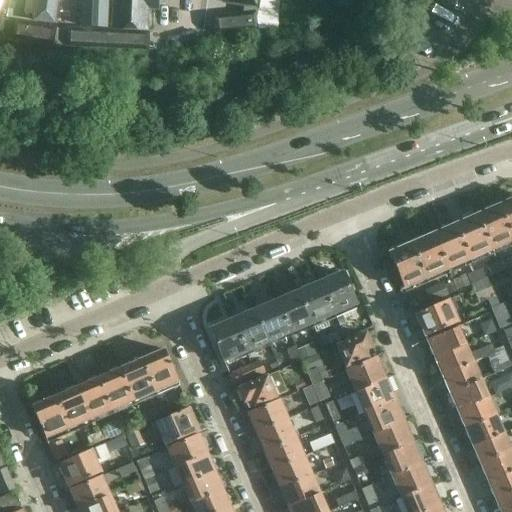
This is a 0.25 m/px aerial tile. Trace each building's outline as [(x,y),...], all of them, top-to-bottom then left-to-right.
[(26,0),(25,12),(34,14),(32,21),(53,24),(56,0),(26,0)] [(81,0),(81,26),(105,27),(105,0),(81,0)] [(113,0),(113,28),(145,29),(146,8),(156,9),(155,0),(113,0)] [(254,14),(214,18),(215,34),(255,30),(254,14)] [(54,30),(15,23),(12,39),(51,45),(54,30)] [(106,48),(107,32),(67,30),(66,46),(106,48)] [(107,32),(106,48),(146,50),(147,34),(107,32)] [(511,239),(511,196),(508,199),(507,202),(497,206),(511,239)] [(485,211),(476,216),(491,252),(511,242),(511,239),(497,206),(497,207),(493,205),(487,208),(485,211)] [(447,271),(491,252),(476,216),(475,216),(471,215),(465,217),(463,221),(453,226),(450,224),(443,226),(442,230),(431,235),(447,271)] [(404,290),(447,271),(431,235),(423,239),(419,237),(413,239),(412,244),(401,248),(398,246),(392,249),(390,253),(388,254),(404,290)] [(511,258),(497,265),(500,273),(511,267),(511,258)] [(500,273),(497,265),(488,269),(492,277),(500,273)] [(328,279),(320,283),(333,315),(356,306),(341,274),(339,274),(336,273),(329,276),(328,279)] [(452,281),(453,282),(452,283),(456,292),(469,286),(470,286),(466,275),(452,281)] [(487,279),(479,282),(487,300),(486,301),(489,309),(498,305),(487,279)] [(470,286),(469,286),(477,305),(486,301),(487,300),(479,282),(470,286)] [(299,292),(298,292),(312,325),(333,315),(320,283),(310,287),(307,286),(300,289),(299,292)] [(442,283),(423,291),(429,303),(456,292),(452,283),(443,286),(442,283)] [(285,298),(276,302),(290,334),(312,325),(298,292),(295,294),(292,292),(286,295),(285,298)] [(424,337),(458,323),(448,299),(414,314),(424,337)] [(255,311),(254,311),(268,344),(290,334),(276,302),(266,306),(263,305),(256,308),(255,311)] [(241,317),(232,321),(246,353),(268,344),(254,311),(252,312),(249,311),(242,314),(241,317)] [(487,316),(478,320),(485,336),(494,333),(487,316)] [(246,353),(232,321),(223,325),(220,324),(212,327),(211,330),(209,331),(224,363),(234,359),(246,353)] [(433,357),(434,358),(440,356),(466,345),(458,327),(427,340),(430,346),(429,349),(432,357),(433,357)] [(511,328),(502,332),(509,349),(511,347),(511,328)] [(336,346),(345,366),(374,355),(370,346),(372,344),(369,336),(366,336),(365,333),(336,346)] [(305,344),(295,349),(300,361),(310,357),(305,344)] [(439,370),(442,376),(473,363),(478,361),(491,355),(491,356),(502,351),(501,348),(493,351),(490,345),(470,354),(466,345),(440,356),(434,358),(435,361),(434,362),(438,369),(439,370)] [(287,351),(286,353),(291,366),(300,362),(300,361),(295,349),(294,348),(287,351)] [(119,370),(132,402),(178,382),(164,350),(162,351),(159,349),(152,352),(153,355),(139,361),(137,359),(129,362),(129,365),(119,370)] [(491,355),(478,361),(481,366),(493,361),(491,356),(491,355)] [(316,369),(320,367),(316,357),(311,359),(310,357),(300,361),(300,362),(310,386),(312,386),(321,381),(316,369)] [(375,358),(337,374),(341,384),(349,380),(355,392),(385,379),(384,377),(386,374),(383,368),(379,367),(375,358)] [(251,365),(257,378),(264,375),(258,362),(251,365)] [(481,381),(473,363),(442,376),(445,383),(444,384),(447,392),(448,392),(449,394),(481,381)] [(257,378),(251,365),(228,375),(233,388),(257,378)] [(89,420),(132,402),(119,370),(118,370),(115,368),(108,371),(108,374),(96,379),(93,378),(86,381),(86,384),(76,388),(89,420)] [(277,371),(257,379),(236,388),(238,390),(236,393),(239,400),(242,400),(245,409),(285,392),(277,371)] [(511,376),(511,374),(498,380),(503,392),(511,387),(511,376)] [(355,392),(363,413),(394,400),(390,392),(392,390),(389,382),(386,382),(385,379),(355,392)] [(312,386),(319,403),(329,399),(321,381),(312,386)] [(489,398),(481,381),(449,394),(451,397),(450,398),(453,405),(454,405),(457,412),(489,398)] [(301,391),(308,408),(319,403),(312,386),(310,386),(310,387),(301,391)] [(89,420),(76,388),(74,389),(72,387),(64,390),(64,393),(52,398),(50,396),(43,399),(43,402),(31,407),(46,439),(89,420)] [(496,415),(489,398),(457,412),(460,420),(460,421),(462,427),(463,427),(464,429),(496,415)] [(286,419),(278,400),(247,413),(248,416),(246,417),(250,425),(252,425),(255,432),(286,419)] [(363,413),(372,434),(403,421),(402,419),(404,416),(401,410),(398,409),(394,400),(363,413)] [(323,406),(331,424),(339,420),(332,402),(323,406)] [(138,415),(142,422),(158,416),(154,408),(138,415)] [(154,422),(164,445),(196,432),(192,422),(193,420),(190,412),(187,412),(186,408),(154,422)] [(309,411),(314,424),(321,421),(316,408),(309,411)] [(504,433),(496,415),(464,429),(467,435),(466,436),(468,439),(469,439),(472,447),(504,433)] [(294,438),(286,419),(255,432),(256,434),(254,436),(258,444),(260,444),(263,451),(294,438)] [(372,434),(382,455),(412,442),(408,434),(410,431),(407,424),(404,424),(403,421),(372,434)] [(104,430),(107,438),(115,434),(112,426),(104,430)] [(342,427),(334,430),(341,448),(350,444),(342,427)] [(136,432),(125,437),(131,450),(141,446),(136,432)] [(511,451),(504,433),(472,447),(475,454),(474,455),(478,463),(479,463),(480,465),(511,451)] [(197,435),(166,448),(174,466),(205,453),(204,451),(206,448),(203,443),(200,442),(197,435)] [(125,444),(122,437),(103,444),(107,452),(125,444)] [(302,456),(294,438),(263,451),(264,453),(263,455),(266,462),(268,462),(271,469),(302,456)] [(321,439),(309,444),(313,452),(324,447),(321,439)] [(47,447),(53,462),(67,457),(60,441),(47,447)] [(382,455),(391,477),(421,464),(420,462),(422,459),(419,453),(416,453),(412,442),(382,455)] [(57,464),(58,467),(57,467),(61,476),(62,476),(67,487),(100,473),(90,450),(57,464)] [(511,452),(511,451),(480,465),(481,467),(480,468),(484,477),(485,477),(488,483),(511,472),(511,452)] [(174,466),(182,485),(213,471),(212,469),(214,467),(211,461),(208,460),(205,453),(174,466)] [(310,475),(302,456),(271,469),(272,472),(270,473),(274,481),(277,481),(280,488),(310,475)] [(360,465),(363,464),(360,457),(348,462),(351,469),(359,465),(360,465)] [(145,458),(134,462),(142,480),(153,476),(145,458)] [(132,464),(116,471),(120,479),(135,472),(132,464)] [(391,477),(400,497),(430,484),(426,475),(428,473),(425,466),(422,466),(421,464),(391,477)] [(365,479),(360,465),(359,465),(351,469),(357,483),(365,479)] [(0,493),(11,489),(8,482),(3,470),(0,471),(0,470),(0,493)] [(345,470),(334,475),(339,485),(349,480),(345,470)] [(182,485),(190,503),(221,489),(220,487),(222,485),(219,479),(216,478),(213,471),(182,485)] [(511,472),(488,483),(491,490),(490,491),(493,498),(494,498),(495,500),(511,492),(511,472)] [(319,494),(310,475),(280,488),(281,491),(279,492),(282,500),(285,500),(288,507),(319,494)] [(107,494),(100,476),(68,490),(72,498),(70,499),(73,506),(75,506),(76,508),(107,494)] [(152,478),(144,481),(150,495),(158,491),(152,478)] [(139,482),(125,488),(125,489),(128,496),(142,490),(139,482)] [(400,497),(406,511),(423,511),(439,505),(438,503),(440,501),(437,494),(434,494),(430,484),(400,497)] [(360,490),(367,507),(378,502),(371,486),(360,490)] [(190,503),(193,511),(219,511),(229,508),(228,505),(229,503),(226,496),(224,496),(221,489),(190,503)] [(0,509),(1,511),(4,511),(18,506),(12,492),(0,497),(0,509)] [(354,492),(334,501),(337,509),(357,500),(354,492)] [(511,511),(511,492),(495,500),(496,502),(495,504),(499,511),(511,511)] [(115,511),(107,494),(76,508),(77,511),(115,511)] [(326,511),(319,494),(288,507),(289,509),(287,511),(326,511)] [(166,511),(161,498),(152,501),(156,511),(166,511)]
